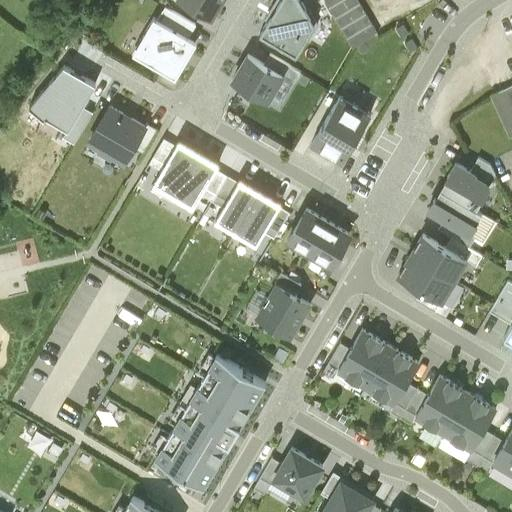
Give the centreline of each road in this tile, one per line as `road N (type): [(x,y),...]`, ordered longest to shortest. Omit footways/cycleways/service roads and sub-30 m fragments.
road 1 (residential): [(359,207),(461,26),(497,0)]
road 2 (residential): [(284,403),(472,511)]
road 3 (residential): [(359,207),(186,107)]
road 4 (residential): [(357,277),(511,368)]
road 5 (residential): [(284,403),(357,277)]
road 6 (residential): [(219,511),(284,403)]
road 7 (residential): [(186,107),(246,0)]
